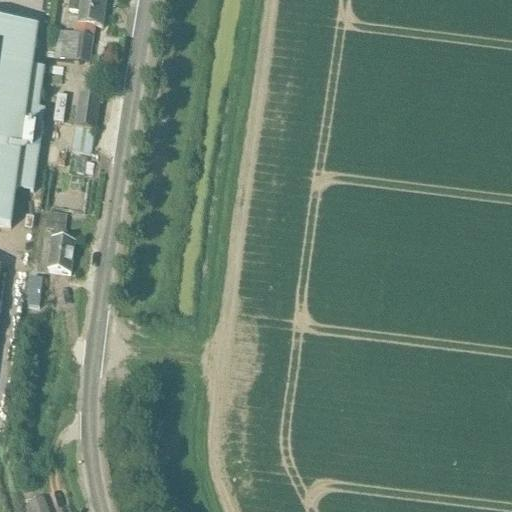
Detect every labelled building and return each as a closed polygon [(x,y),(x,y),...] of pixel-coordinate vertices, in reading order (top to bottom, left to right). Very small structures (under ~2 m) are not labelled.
[(102,30),(104,20),(106,0),(69,0),(68,14),(78,15),(77,25),(74,25),(73,36),(50,33),(46,61),(89,67),(94,29),(102,30)] [(38,112),(43,69),(33,67),(38,32),(0,26),(0,227),(12,229),(16,191),(34,194),(45,112),(38,112)] [(53,123),(51,141),(62,143),(64,124),(63,124),(66,98),(57,97),(53,123)] [(95,134),(100,103),(80,99),(75,131),(71,154),(90,157),(94,134),(95,134)] [(87,165),(85,176),(92,177),(94,166),(87,165)] [(71,276),(75,245),(64,244),(65,234),(67,217),(47,215),(45,232),(53,232),(48,273),(71,276)] [(30,280),(27,309),(38,310),(39,309),(42,281),(34,280),(30,280)] [(31,511),(48,511),(44,498),(29,504),(31,511)]
